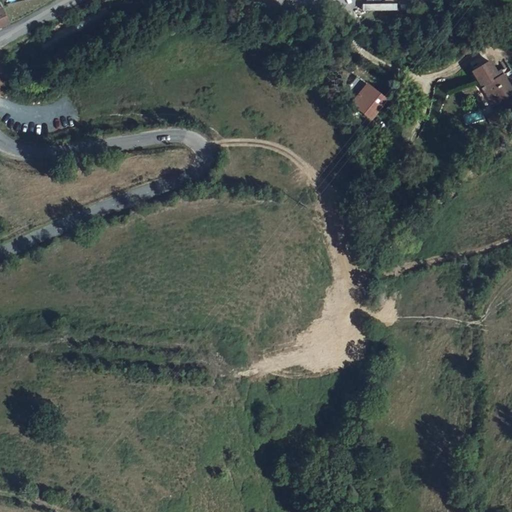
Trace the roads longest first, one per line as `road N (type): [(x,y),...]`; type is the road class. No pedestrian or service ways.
road 1 (tertiary): [(0,250),(184,179),(200,170),(202,151),(170,137),(31,152),(0,139)]
road 2 (track): [(329,0),(351,41),(402,73),(426,79),(480,50)]
